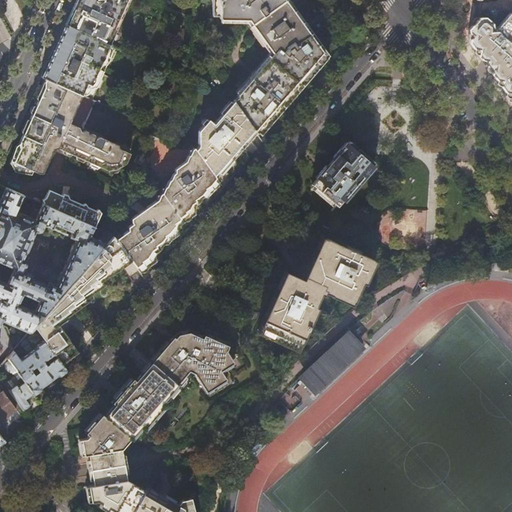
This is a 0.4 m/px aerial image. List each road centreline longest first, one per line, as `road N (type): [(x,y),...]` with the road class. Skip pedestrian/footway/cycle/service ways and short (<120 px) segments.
road 1 (residential): [(0,475),(402,16)]
road 2 (tertiary): [(402,16),(511,165)]
road 3 (residential): [(55,0),(0,126)]
road 4 (trunk): [(511,425),(413,511)]
